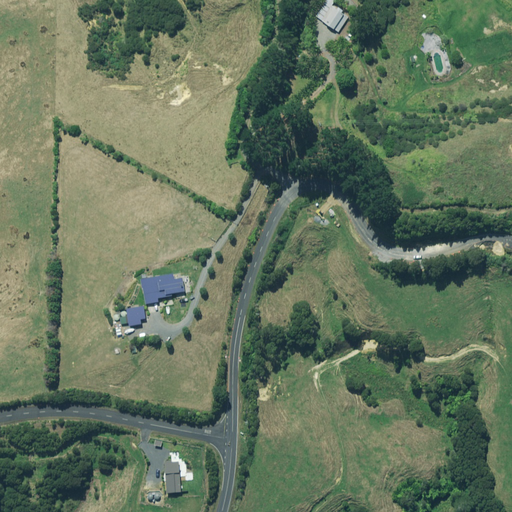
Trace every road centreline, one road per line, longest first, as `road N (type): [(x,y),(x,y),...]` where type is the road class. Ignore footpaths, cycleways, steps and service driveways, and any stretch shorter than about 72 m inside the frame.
road 1 (unclassified): [(233,439),(245,297),(269,227),(299,183),(320,176),(347,186),(380,233),(412,245),(511,245)]
road 2 (unclassified): [(0,417),(93,413),(233,439)]
